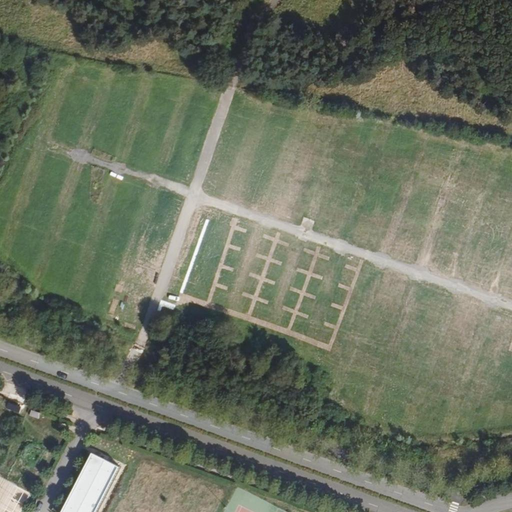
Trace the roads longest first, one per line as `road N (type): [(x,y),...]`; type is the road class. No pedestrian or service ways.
road 1 (tertiary): [(453,511),(0,351)]
road 2 (tertiary): [(0,370),(387,511)]
